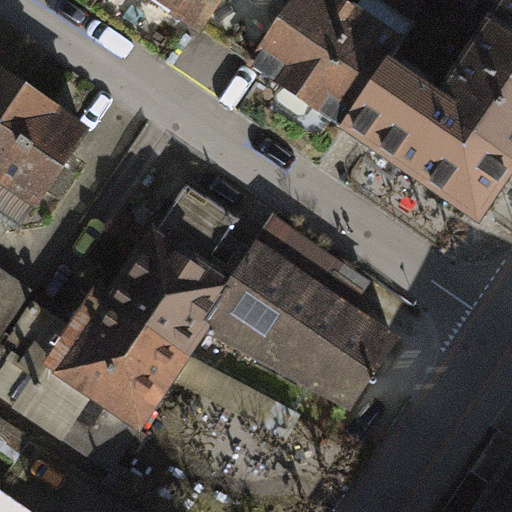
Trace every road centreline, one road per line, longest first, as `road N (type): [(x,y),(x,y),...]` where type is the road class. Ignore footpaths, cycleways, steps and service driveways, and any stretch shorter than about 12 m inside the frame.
road 1 (residential): [(20,0),(504,325)]
road 2 (residential): [(382,511),(504,325)]
